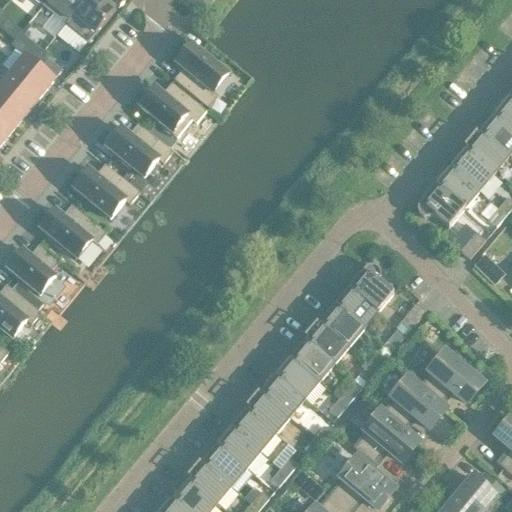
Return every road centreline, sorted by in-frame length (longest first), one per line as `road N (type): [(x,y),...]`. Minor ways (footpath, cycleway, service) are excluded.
road 1 (residential): [(109,511),(340,234),(375,218)]
road 2 (residential): [(0,227),(152,38),(161,0)]
road 3 (residential): [(375,218),(511,61)]
road 4 (residential): [(511,353),(375,218)]
road 5 (residential): [(410,511),(511,388)]
